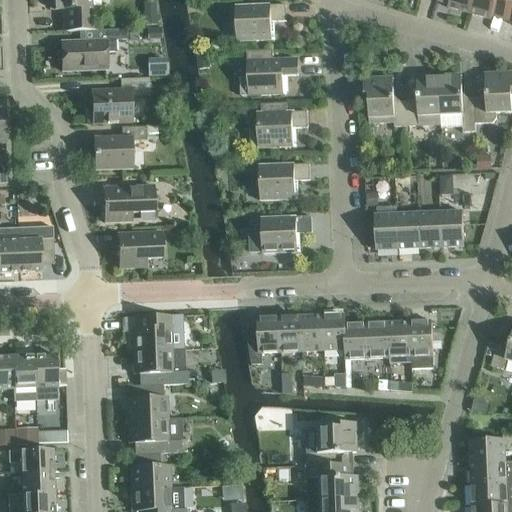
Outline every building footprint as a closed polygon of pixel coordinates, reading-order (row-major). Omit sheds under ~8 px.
[(91,0),(51,0),(51,8),(55,8),(55,11),(67,11),(68,33),(86,32),(99,31),(98,19),(92,19),(91,0)] [(470,14),(474,0),(451,0),(449,8),(470,14)] [(474,0),(470,14),(492,20),(496,5),(508,8),(510,0),(474,0)] [(156,4),(144,5),(145,27),(157,26),(156,4)] [(238,42),(276,41),(275,23),(287,22),(287,6),(236,8),(238,42)] [(99,31),(86,32),(86,42),(63,43),(64,73),(107,71),(106,54),(117,53),(117,41),(128,41),(128,30),(99,31)] [(161,30),(148,30),(148,40),(162,40),(161,30)] [(274,61),(274,51),(248,52),(249,79),(242,79),(243,97),(287,95),(287,77),(299,76),(299,60),(274,61)] [(475,100),(476,125),(494,125),(497,120),(497,114),(511,113),(511,73),(486,75),(487,99),(475,100)] [(462,76),(440,77),(441,117),(463,116),(464,134),(476,133),(476,125),(475,100),(463,100),(462,76)] [(442,126),(441,117),(440,77),(417,78),(418,102),(407,103),(408,128),(420,127),(442,126)] [(118,124),(118,120),(132,119),(131,97),(150,96),(150,79),(121,81),(121,91),(92,92),(94,121),(108,120),(108,125),(118,124)] [(408,128),(407,103),(395,103),(394,79),(364,80),(365,103),(369,103),(370,125),(395,124),(395,128),(408,128)] [(288,113),(288,104),(262,105),(262,114),(258,114),(259,131),(251,131),(252,149),(297,148),(296,129),(309,129),(308,112),(288,113)] [(95,172),(133,170),(133,142),(147,142),(146,141),(155,141),(155,129),(146,130),(146,128),(122,129),(122,139),(94,140),(95,172)] [(490,157),(478,158),(478,171),(490,170),(490,157)] [(261,202),(299,200),(298,182),(311,182),(310,165),(260,167),(261,202)] [(9,175),(0,175),(0,185),(9,185),(9,175)] [(105,224),(132,223),(132,214),(155,213),(155,187),(104,189),(105,224)] [(441,214),(443,249),(465,248),(463,213),(441,214)] [(421,250),(443,249),(441,214),(419,215),(421,250)] [(399,251),(398,215),(376,216),(377,252),(399,251)] [(421,250),(419,215),(398,215),(399,251),(421,250)] [(263,236),(251,237),(252,254),(264,253),(264,255),(301,253),(300,235),(313,234),(312,218),(262,220),(263,236)] [(19,234),(20,274),(43,273),(42,266),(55,265),(53,232),(19,234)] [(120,270),(147,269),(147,260),(164,259),(163,233),(118,235),(120,270)] [(0,274),(20,274),(19,234),(0,234),(0,274)] [(325,352),(346,351),(347,351),(346,326),(346,316),(324,317),(325,352)] [(134,353),(183,351),(186,351),(184,317),(138,319),(138,331),(133,331),(134,353)] [(302,318),(303,353),(325,352),(324,317),(302,318)] [(282,354),(303,353),(302,318),(281,319),(282,354)] [(282,354),(281,319),(258,320),(259,331),(247,332),(248,367),(260,366),(260,355),(282,354)] [(411,324),(412,359),(412,371),(435,370),(434,358),(433,323),(411,324)] [(369,360),(390,360),(389,324),(367,325),(369,360)] [(389,324),(390,360),(412,359),(411,324),(389,324)] [(369,360),(367,325),(346,326),(347,351),(346,351),(347,361),(369,360)] [(511,362),(511,338),(510,346),(498,343),(492,367),(504,371),(507,361),(511,362)] [(141,387),(163,387),(185,386),(183,351),(134,353),(135,376),(140,375),(141,387)] [(57,356),(34,357),(36,390),(46,389),(46,399),(59,399),(58,389),(58,385),(65,385),(64,369),(57,369),(57,356)] [(14,391),(36,390),(34,357),(13,358),(14,391)] [(0,391),(14,391),(13,358),(0,358),(0,391)] [(317,373),(303,373),(303,384),(317,384),(317,373)] [(282,385),(293,384),(292,375),(282,376),(282,385)] [(335,378),(325,379),(325,388),(335,387),(335,378)] [(391,382),(379,381),(379,391),(391,392),(391,382)] [(412,385),(399,384),(399,393),(412,394),(412,385)] [(163,387),(141,387),(133,388),(133,400),(128,400),(129,422),(168,421),(167,398),(163,398),(163,387)] [(136,457),(160,455),(181,454),(180,442),(179,420),(168,421),(129,422),(130,445),(135,444),(136,457)] [(307,467),(332,467),(332,455),(356,454),(355,424),(332,425),(332,429),(316,430),(316,444),(307,444),(307,455),(307,467)] [(38,434),(38,446),(67,445),(66,433),(38,434)] [(16,437),(17,447),(38,446),(38,434),(37,436),(16,437)] [(0,447),(17,447),(16,437),(5,438),(5,437),(0,436),(0,447)] [(471,464),(506,463),(506,441),(470,442),(471,464)] [(22,475),(54,473),(53,451),(12,453),(12,465),(21,464),(22,475)] [(160,467),(160,455),(136,457),(136,469),(131,469),(132,491),(171,489),(170,467),(160,467)] [(472,486),(511,484),(511,462),(506,463),(471,464),(472,486)] [(307,467),(308,502),(358,500),(357,478),(333,478),(332,467),(307,467)] [(23,496),(55,495),(54,473),(22,475),(23,496)] [(511,484),(472,486),(473,508),(511,506),(511,484)] [(244,487),(231,488),(232,502),(245,501),(244,487)] [(179,489),(171,489),(132,491),(132,511),(167,511),(168,511),(181,511),(179,489)] [(55,511),(55,495),(23,496),(7,497),(7,511),(55,511)] [(358,511),(358,500),(308,502),(308,511),(358,511)]
